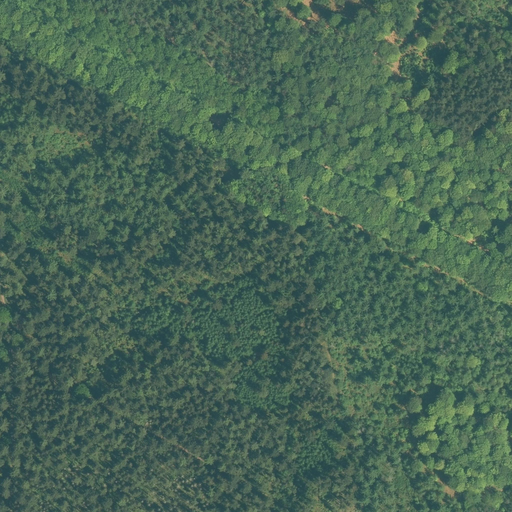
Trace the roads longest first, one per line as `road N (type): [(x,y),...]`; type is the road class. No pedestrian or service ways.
road 1 (track): [(361,511),(306,241),(232,195),(219,194),(145,236),(13,355),(0,348)]
road 2 (unclassified): [(0,13),(511,282)]
road 3 (unknown): [(391,168),(344,225),(273,230),(74,326),(71,388),(0,441)]
road 4 (track): [(13,355),(179,446)]
road 5 (track): [(11,511),(13,355)]
road 6 (track): [(179,446),(295,511)]
